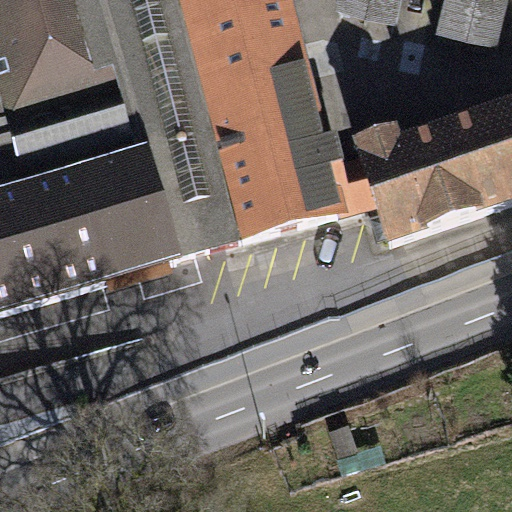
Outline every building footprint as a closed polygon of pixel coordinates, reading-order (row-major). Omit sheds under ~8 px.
[(0,0),(0,325),(249,254),(175,0),(0,0)] [(175,0),(249,254),(376,217),(357,162),(340,167),(332,141),(322,144),(279,0),(175,0)] [(404,0),(345,0),(343,23),(376,28),(400,31),(404,0)] [(437,16),(440,0),(410,0),(408,10),(437,16)] [(510,1),(503,0),(446,0),(439,35),(500,49),(510,1)] [(400,137),(354,153),(357,162),(376,217),(387,250),(511,207),(511,111),(404,148),(400,137)]
